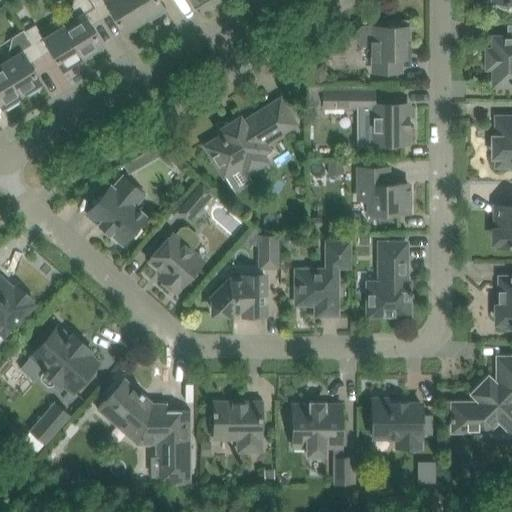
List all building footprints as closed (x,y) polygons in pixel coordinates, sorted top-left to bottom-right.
[(88,21),(99,14),(90,0),(74,0),(72,14),(78,17),(64,26),(82,56),(87,53),(89,56),(102,48),(100,45),(102,44),(88,21)] [(144,18),(132,0),(90,0),(99,14),(110,8),(124,31),(144,18)] [(159,0),(132,0),(144,18),(148,15),(150,18),(163,11),(161,7),(164,6),(159,0)] [(389,26),(373,26),(361,26),(356,31),(356,41),(361,46),(373,46),(374,71),(400,71),(400,57),(408,57),(408,22),(389,22),(389,26)] [(82,56),(64,26),(44,38),(36,24),(25,31),(38,52),(48,46),(62,68),(82,56)] [(27,59),(38,52),(25,31),(13,38),(9,51),(16,55),(3,63),(21,94),(26,91),(28,93),(40,86),(38,83),(41,82),(27,59)] [(491,55),(491,57),(491,59),(491,61),(492,63),(493,65),(494,66),(496,67),(496,81),(507,81),(507,85),(511,84),(511,36),(496,37),(496,49),(494,50),(493,52),(492,53),(491,55)] [(21,94),(3,63),(0,64),(0,104),(1,106),(3,105),(5,108),(18,100),(16,97),(21,94)] [(324,91),(324,105),(359,105),(360,143),(374,143),(378,143),(378,147),(391,147),(391,143),(408,143),(408,141),(411,141),(411,130),(408,130),(408,103),(396,103),(396,99),(386,99),(386,103),(375,103),(375,91),(324,91)] [(266,140),(295,123),(280,99),(243,123),(240,118),(221,130),(222,132),(207,141),(209,144),(207,145),(224,173),(241,163),(247,172),(266,160),(262,153),(271,147),(266,140)] [(511,164),(511,116),(498,117),(498,136),(496,136),(496,155),(499,155),(499,165),(511,164)] [(135,170),(165,151),(160,143),(130,161),(135,170)] [(408,183),(390,183),(390,166),(359,167),(359,198),(369,198),(369,217),(391,217),(391,211),(408,211),(408,183)] [(133,205),(143,193),(124,176),(113,188),(111,186),(87,213),(110,233),(111,231),(123,242),(130,234),(133,236),(141,226),(138,224),(145,216),(133,205)] [(199,180),(175,207),(190,220),(214,193),(199,180)] [(511,204),(497,204),(497,221),(500,221),(500,228),(496,228),(496,241),(500,241),(500,245),(511,244),(511,204)] [(191,278),(197,271),(196,268),(202,260),(191,251),(199,242),(200,235),(192,228),(181,228),(175,236),(172,234),(163,244),(150,259),(165,271),(160,276),(176,290),(187,278),(191,278)] [(277,265),(277,235),(261,235),(261,265),(277,265)] [(337,313),(337,265),(349,265),(349,241),(331,242),(328,245),(328,269),(297,270),(297,303),(316,303),(317,313),(337,313)] [(406,242),(380,242),(380,282),(369,282),(369,293),(369,313),(382,313),(384,315),(394,315),(396,313),(409,313),(409,293),(412,293),(412,289),(409,289),(409,282),(406,282),(406,242)] [(265,314),(265,274),(244,274),(244,278),(230,278),(211,297),(213,299),(213,312),(226,312),(228,314),(233,309),(244,309),(244,314),(265,314)] [(0,330),(5,335),(32,305),(29,302),(32,298),(17,285),(14,289),(0,276),(0,330)] [(511,276),(502,277),(502,292),(502,304),(499,304),(499,306),(496,309),(496,316),(499,319),(499,321),(502,321),(502,324),(511,324),(511,276)] [(91,350),(86,344),(73,334),(70,337),(57,325),(49,334),(44,334),(38,341),(39,346),(30,356),(44,368),(43,369),(44,370),(41,374),(41,379),(48,384),(53,384),(56,381),(63,387),(65,384),(73,391),(98,362),(88,353),(91,350)] [(511,356),(499,357),(499,381),(496,384),(489,377),(473,392),(480,399),(477,402),(453,402),(453,415),(450,415),(450,429),(478,429),(478,428),(488,418),(509,418),(509,425),(511,428),(511,356)] [(105,399),(99,406),(100,410),(113,423),(118,423),(121,420),(133,430),(130,433),(139,440),(159,440),(159,457),(152,457),(152,475),(159,474),(159,480),(187,480),(187,468),(190,468),(190,448),(187,448),(187,432),(187,410),(181,410),(164,410),(159,405),(152,405),(141,396),(144,393),(141,390),(138,393),(125,381),(107,401),(105,399)] [(373,401),(373,421),(374,436),(397,435),(398,446),(420,446),(420,435),(422,435),(421,433),(421,423),(421,414),(421,403),(408,403),(408,401),(390,401),(386,398),(379,398),(375,401),(373,401)] [(290,421),(290,428),(294,430),(294,436),(308,436),(308,445),(308,449),(312,453),(322,453),(325,449),(325,445),(335,445),(335,457),(335,481),(354,481),(354,456),(342,457),(342,445),(342,443),(345,443),(345,419),(341,419),(341,405),(325,405),(325,401),(310,401),(310,405),(307,405),(305,402),(299,403),(297,405),(293,405),(293,419),(290,421)] [(45,442),(70,414),(55,402),(31,429),(45,442)] [(209,416),(209,422),(214,426),(215,426),(215,436),(239,436),(239,449),(261,449),(261,436),(262,436),(261,422),(261,402),(214,402),(214,408),(213,408),(213,412),(209,416)] [(432,414),(421,414),(421,423),(421,433),(432,433),(432,414)]
